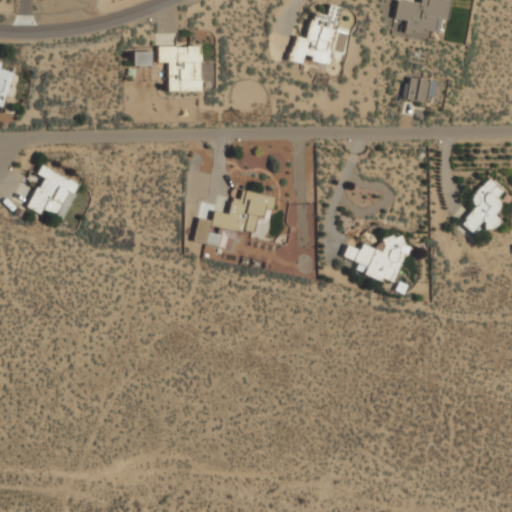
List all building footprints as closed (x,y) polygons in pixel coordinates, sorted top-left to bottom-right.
[(395,0),(393,19),(404,20),(403,31),(442,35),(445,0),(418,0),(419,3),(395,0)] [(334,29),(326,27),(328,15),(310,12),(305,39),(292,36),(287,61),(305,64),(305,62),(327,66),(334,29)] [(200,45),(156,46),(157,63),(166,63),(167,91),(201,90),(200,45)] [(131,52),(132,66),(149,66),(149,52),(131,52)] [(0,103),(3,104),(12,72),(0,69),(1,63),(0,62),(0,103)] [(434,82),(408,77),(404,99),(422,102),(423,96),(432,97),(434,82)] [(61,219),(78,183),(39,165),(35,174),(41,177),(26,207),(40,214),(42,210),(61,219)] [(475,206),(459,224),(472,235),(481,226),(489,232),(499,220),(493,214),(502,203),(496,198),(504,190),(488,176),(468,200),(475,206)] [(191,242),(230,250),(234,230),(255,234),(257,222),(267,224),(272,196),(240,190),(238,200),(230,198),(227,214),(212,211),(210,220),(196,217),(191,242)] [(391,285),(406,242),(381,233),(376,249),(361,244),(359,249),(346,245),(341,257),(364,265),(361,275),(391,285)]
